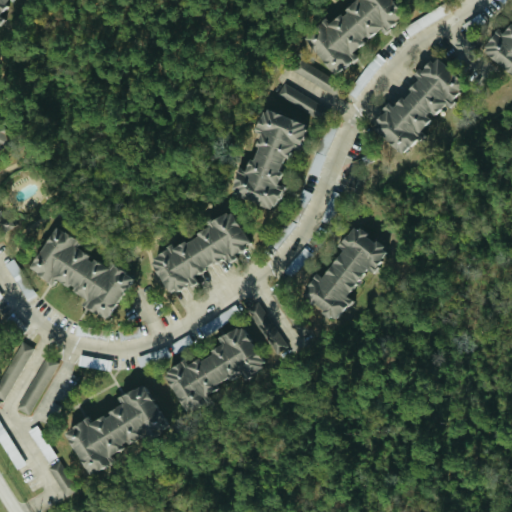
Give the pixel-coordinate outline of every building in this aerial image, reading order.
[(300,36),(324,77),(350,62),(344,51),(376,32),(377,33),(399,20),(387,0),(352,0),(339,8),(341,13),(300,36)] [(511,17),(506,26),(503,24),(496,34),(491,31),(476,52),(511,78),(511,17)] [(461,86),(424,60),(388,109),(381,103),(369,120),(377,126),(370,134),(398,154),(427,115),(429,117),(438,104),(444,109),(461,86)] [(319,89),(315,95),(329,104),(340,87),(300,61),(293,72),(319,89)] [(304,122),(308,117),(317,122),(325,109),(282,83),(270,102),(304,122)] [(269,211),(277,186),(272,184),(285,147),(294,150),(303,125),(258,110),(251,132),(255,133),(251,147),(242,170),(234,167),(224,196),(269,211)] [(246,246),(225,212),(143,262),(164,297),(192,280),(189,276),(221,257),(223,261),(246,246)] [(294,299),(332,320),(345,298),(343,297),(359,268),(368,274),(383,247),(346,226),(333,248),(335,249),(318,278),(309,273),(294,299)] [(22,270),(48,286),(51,282),(80,299),(75,307),(101,323),(128,277),(106,264),(103,270),(74,252),(78,246),(48,228),(22,270)] [(289,323),(296,338),(309,332),(302,317),(289,323)] [(178,410),(238,376),(240,379),(263,365),(249,341),(250,340),(241,324),(215,339),(218,343),(205,351),(206,353),(182,367),(178,361),(157,373),(178,410)] [(31,348),(18,341),(0,372),(0,402),(31,348)] [(13,409),(25,416),(55,364),(43,357),(13,409)] [(79,477),(108,464),(104,454),(168,427),(160,408),(154,411),(146,391),(141,393),(138,386),(114,396),(118,405),(102,412),(103,415),(80,425),(79,422),(60,431),(79,477)]
